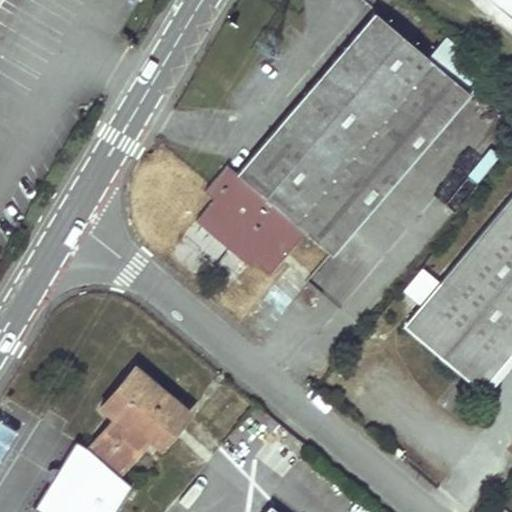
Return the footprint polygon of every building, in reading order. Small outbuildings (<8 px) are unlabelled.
[(511,21),(485,0),(465,0),(511,38),(511,21)] [(511,0),(485,0),(511,21),(511,0)] [(325,252),(461,90),(418,54),(367,11),(308,80),(278,116),(231,171),(222,163),(199,191),(208,199),(191,220),(244,265),(250,258),(265,271),(299,230),(325,252)] [(478,70),(435,34),(418,54),(461,90),(478,70)] [(511,200),(406,324),(483,390),(511,355),(511,200)] [(188,416),(131,369),(97,409),(113,422),(87,452),(117,478),(148,441),(159,451),(170,438),(175,432),(188,416)] [(263,511),(266,509),(175,432),(170,438),(257,511),(263,511)]
